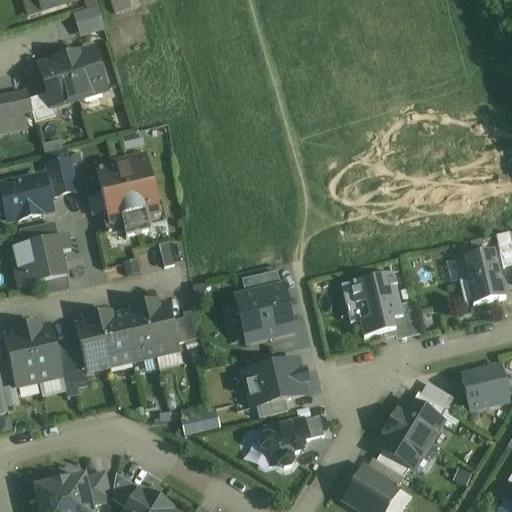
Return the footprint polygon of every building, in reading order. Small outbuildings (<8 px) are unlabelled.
[(38,0),(42,12),(78,1),(77,0),(38,0)] [(88,11),(76,14),(81,38),(107,32),(99,0),(86,0),(85,0),(88,11)] [(136,0),(110,0),(115,17),(140,10),(136,0)] [(93,52),(80,56),(80,55),(66,59),(79,101),(106,93),(95,60),(93,52)] [(52,110),(79,101),(66,59),(39,67),(52,110)] [(27,95),(0,101),(0,122),(23,118),(32,116),(27,95)] [(23,118),(0,122),(0,137),(26,132),(23,118)] [(146,158),(95,170),(110,232),(123,229),(148,223),(161,220),(146,158)] [(70,163),(46,169),(54,200),(77,194),(70,163)] [(43,180),(0,191),(2,197),(6,217),(8,224),(18,221),(19,223),(41,218),(41,216),(51,213),(43,180)] [(148,223),(123,229),(126,241),(151,235),(148,223)] [(54,227),(19,235),(23,249),(30,248),(30,247),(57,240),(54,227)] [(511,268),(511,244),(510,236),(496,239),(504,270),(511,268)] [(57,240),(30,247),(30,248),(35,269),(15,274),(19,291),(67,280),(61,255),(71,253),(68,238),(57,240)] [(170,245),(158,247),(164,271),(176,268),(170,245)] [(495,253),(462,261),(467,283),(473,305),(473,308),(506,301),(495,253)] [(246,298),(281,290),(277,274),(242,283),(246,298)] [(393,277),(341,289),(346,310),(356,307),(364,342),(395,334),(393,323),(403,321),(400,309),(393,277)] [(473,305),(467,283),(459,284),(465,307),(473,305)] [(246,298),(240,300),(237,305),(246,343),(251,346),(294,336),(290,320),(285,317),(284,311),(286,306),(282,290),(281,290),(246,298)] [(158,309),(156,304),(144,306),(156,359),(179,353),(178,347),(172,323),(169,306),(158,309)] [(144,306),(131,309),(133,315),(122,317),(133,364),(156,359),(144,306)] [(393,323),(395,334),(398,344),(419,339),(411,306),(400,309),(403,321),(393,323)] [(194,313),(183,316),(184,321),(188,344),(199,342),(194,313)] [(111,320),(110,315),(97,317),(109,370),(133,364),(122,317),(111,320)] [(97,317),(85,320),(86,326),(75,328),(86,375),(109,370),(97,317)] [(184,321),(172,323),(178,347),(188,344),(184,321)] [(50,328),(40,331),(38,325),(26,328),(39,384),(62,379),(50,328)] [(26,328),(13,331),(14,337),(3,339),(15,390),(39,384),(26,328)] [(248,375),(277,369),(274,357),(246,364),(248,375)] [(244,377),(252,412),(256,411),(285,404),(306,399),(298,364),(277,369),(248,375),(244,377)] [(501,371),(462,380),(469,413),(509,404),(501,371)] [(421,397),(448,414),(455,402),(428,386),(421,397)] [(418,395),(412,406),(441,424),(448,414),(421,397),(418,395)] [(406,402),(391,425),(428,448),(443,425),(441,424),(412,406),(406,402)] [(285,404),(256,411),(259,423),(288,416),(285,404)] [(183,420),(188,438),(223,429),(218,411),(183,420)] [(319,420),(303,424),(308,443),(324,439),(319,420)] [(303,424),(264,433),(266,440),(263,441),(260,446),(261,452),(267,455),(269,454),(273,469),(279,467),(279,468),(284,471),(290,470),(293,465),(292,461),(294,456),(300,455),(303,449),(303,445),(308,443),(303,424)] [(391,425),(376,449),(382,453),(409,469),(413,472),(428,448),(391,425)] [(434,449),(421,470),(428,475),(442,453),(434,449)] [(409,469),(382,453),(376,463),(402,480),(409,469)] [(373,461),(366,472),(398,491),(404,480),(402,480),(376,463),(373,461)] [(366,472),(363,469),(341,504),(354,511),(386,511),(399,492),(398,491),(366,472)] [(105,476),(84,481),(91,509),(107,505),(109,493),(105,476)] [(139,491),(116,477),(112,502),(127,511),(138,495),(144,499),(146,496),(139,491)] [(67,478),(50,482),(51,486),(68,483),(67,478)] [(84,480),(68,484),(68,483),(51,486),(51,487),(52,488),(36,492),(40,511),(91,511),(91,509),(84,481),(84,480)] [(171,511),(172,511),(146,496),(144,499),(138,495),(127,511),(171,511)]
